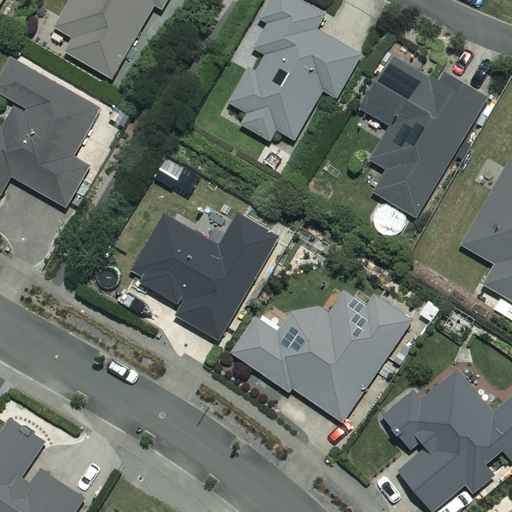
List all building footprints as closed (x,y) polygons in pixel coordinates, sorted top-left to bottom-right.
[(78,0),(58,31),(76,42),(69,54),(121,87),(141,55),(137,52),(169,0),(78,0)] [(331,19),(297,0),(279,0),(265,25),(273,30),(260,54),(271,60),(262,77),(254,72),(234,107),(253,118),(246,129),(273,144),(280,132),(300,143),(327,94),(340,102),(364,59),(322,35),(331,19)] [(443,89),(398,62),(367,114),(395,131),(375,164),(392,174),(378,197),(419,221),(490,103),(449,79),(443,89)] [(106,113),(17,64),(0,93),(0,95),(22,108),(9,132),(0,127),(0,209),(16,181),(71,211),(93,171),(78,162),(106,113)] [(511,170),(467,250),(499,268),(487,289),(511,302),(511,170)] [(224,252),(171,220),(135,281),(186,311),(181,321),(192,327),(222,345),(282,243),(243,220),(224,252)] [(375,311),(353,295),(336,318),(321,311),(298,317),(284,337),(263,323),(239,357),(295,397),(299,392),(346,425),(417,325),(383,300),(375,311)] [(511,405),(500,417),(462,374),(428,405),(418,394),(388,421),(416,452),(425,444),(432,451),(404,476),(436,511),(443,511),(469,488),(474,494),(511,459),(511,405)] [(50,447),(17,424),(0,449),(0,511),(81,511),(88,502),(37,467),(50,447)]
